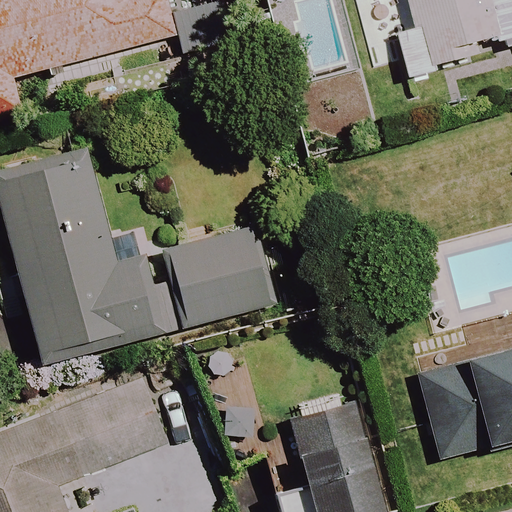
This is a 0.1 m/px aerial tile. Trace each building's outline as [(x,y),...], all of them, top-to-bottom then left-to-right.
[(0,0),(0,117),(16,113),(8,81),(168,41),(157,0),(0,0)] [(511,0),(392,0),(398,26),(377,31),(389,81),(462,64),(458,47),(489,40),(492,51),(511,46),(511,0)] [(154,336),(135,260),(108,267),(81,160),(0,180),(0,259),(26,363),(119,340),(120,345),(154,336)] [(154,255),(173,331),(268,307),(248,231),(154,255)] [(511,346),(406,372),(427,463),(511,443),(511,346)] [(162,445),(138,382),(0,434),(0,511),(88,511),(75,478),(162,445)] [(275,411),(296,499),(276,504),(277,511),(368,511),(342,396),(275,411)]
